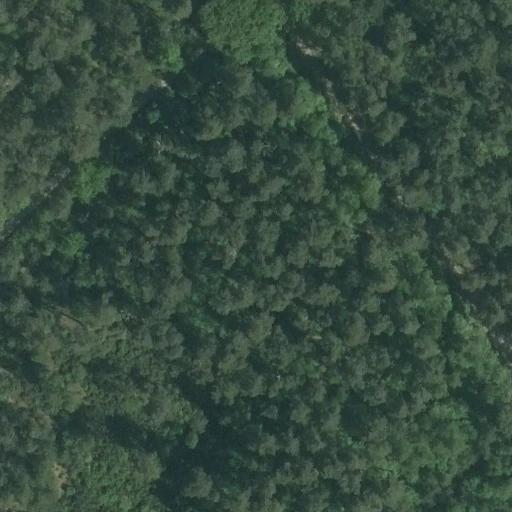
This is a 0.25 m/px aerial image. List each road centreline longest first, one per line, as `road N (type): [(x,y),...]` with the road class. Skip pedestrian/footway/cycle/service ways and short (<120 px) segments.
road 1 (track): [(268,0),(511,358)]
road 2 (track): [(253,0),(0,235)]
